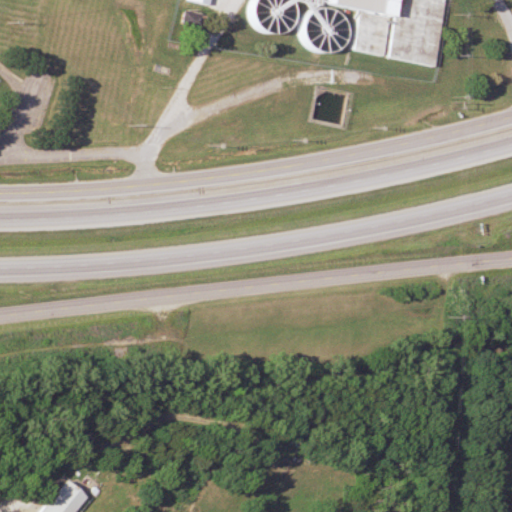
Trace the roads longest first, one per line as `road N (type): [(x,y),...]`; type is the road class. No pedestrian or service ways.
road 1 (residential): [(0,196),(152,192),(431,139),(511,112)]
road 2 (trunk): [(511,143),(295,195),(177,213),(0,219)]
road 3 (trunk): [(0,267),(274,245),(511,194)]
road 4 (residential): [(0,313),(511,262)]
